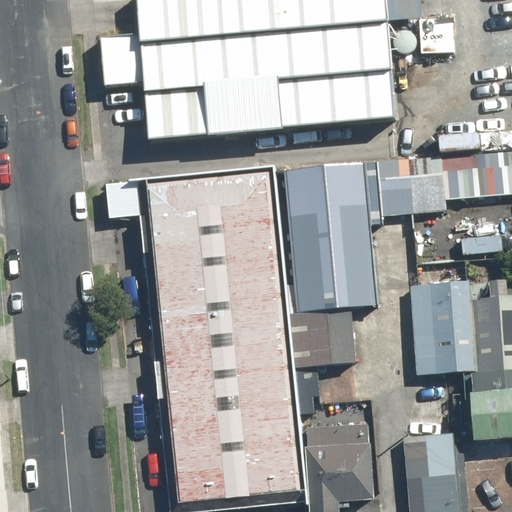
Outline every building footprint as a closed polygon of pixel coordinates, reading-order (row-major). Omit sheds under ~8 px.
[(142,87),(147,143),(393,121),(381,0),(133,0),(137,37),(97,40),(102,90),(142,87)] [(441,158),(285,173),(298,313),(347,308),(376,305),(368,220),(446,212),(441,158)] [(271,177),(151,188),(182,504),(302,492),(271,177)] [(375,238),(380,289),(418,286),(413,235),(375,238)] [(511,279),(409,287),(416,375),(471,371),(476,441),(511,438),(511,279)] [(291,313),(297,370),(352,364),(347,308),(298,313),(291,313)] [(304,429),(310,511),(339,511),(339,502),(375,499),(369,424),(304,429)] [(401,438),(407,511),(459,511),(453,434),(401,438)]
